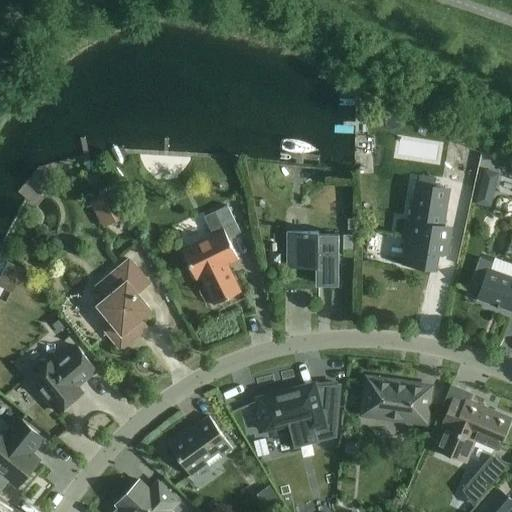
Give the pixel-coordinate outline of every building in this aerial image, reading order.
[(485,169),(480,186),(496,190),(501,173),(485,169)] [(447,190),(418,185),(412,222),(405,221),(403,237),(409,238),(405,261),(434,266),(437,253),(441,254),(445,228),(440,227),(447,190)] [(94,200),(108,225),(122,217),(109,192),(94,200)] [(213,234),(181,249),(196,280),(200,277),(214,304),(240,291),(227,264),(238,259),(228,238),(240,232),(227,205),(214,211),(204,216),(213,234)] [(286,232),(286,267),(317,267),(317,283),(333,283),(333,252),(338,252),(339,234),(318,234),(318,232),(286,232)] [(147,327),(143,321),(141,318),(151,310),(137,293),(149,283),(129,259),(96,286),(106,298),(98,305),(108,318),(100,325),(120,349),(147,327)] [(482,287),(479,297),(511,308),(511,279),(488,271),(491,264),(480,260),(472,283),(482,287)] [(53,358),(47,363),(45,360),(40,360),(34,365),(33,369),(35,373),(29,379),(40,391),(50,404),(51,403),(58,412),(81,393),(75,386),(95,369),(76,346),(56,362),(53,358)] [(429,388),(368,379),(364,405),(378,407),(377,415),(383,415),(387,420),(400,422),(404,418),(411,419),(412,411),(426,413),(429,388)] [(302,388),(302,386),(255,398),(264,431),(289,425),(294,447),(310,443),(310,444),(317,442),(336,437),(340,384),(302,388)] [(450,406),(441,429),(453,434),(447,449),(449,453),(462,459),(467,458),(475,439),(497,448),(510,418),(466,400),(462,411),(450,406)] [(209,416),(169,445),(190,475),(207,463),(209,465),(232,449),(209,416)] [(0,437),(0,470),(17,485),(38,461),(28,453),(41,437),(20,419),(7,435),(4,433),(0,437)] [(476,472),(462,487),(474,504),(491,484),(509,463),(491,454),(476,472)] [(119,507),(114,511),(170,511),(171,511),(170,510),(179,501),(158,481),(150,490),(139,480),(116,504),(119,507)] [(480,511),(506,511),(511,506),(511,501),(499,491),(480,511)]
